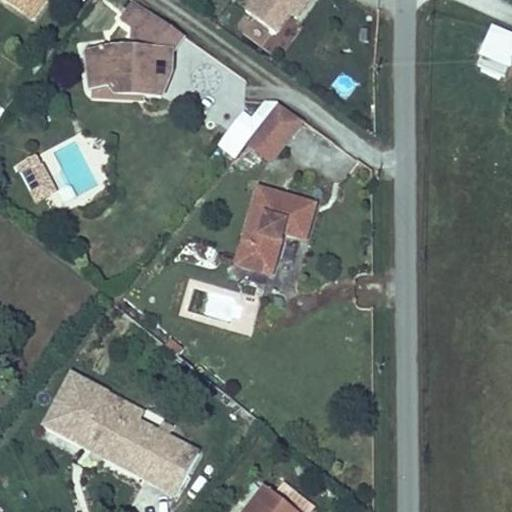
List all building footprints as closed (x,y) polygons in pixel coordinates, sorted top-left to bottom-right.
[(4,0),(32,19),(45,0),(4,0)] [(258,0),(248,15),(281,37),(298,12),(306,0),(258,0)] [(306,0),(298,12),(305,16),(316,0),(306,0)] [(85,56),(91,92),(115,87),(115,97),(164,98),(173,75),(173,54),(185,37),(136,2),(122,21),(133,29),(132,52),(114,52),(85,56)] [(511,68),(511,37),(494,30),(482,60),(511,72),(511,68)] [(115,87),(91,92),(93,100),(162,104),(164,98),(115,97),(115,87)] [(283,107),(278,104),(245,145),(269,164),(303,122),(283,107)] [(38,159),(20,168),(37,204),(56,195),(38,159)] [(259,190),(237,266),(270,276),(282,233),(304,240),(314,206),(259,190)] [(108,395),(72,375),(44,425),(81,445),(84,438),(127,462),(146,428),(103,404),(108,395)] [(160,425),(156,434),(166,439),(170,430),(160,425)] [(156,434),(146,428),(127,462),(84,438),(81,445),(143,480),(166,439),(156,434)] [(196,456),(166,439),(143,480),(174,496),(196,456)] [(292,511),(263,489),(244,511),(292,511)]
